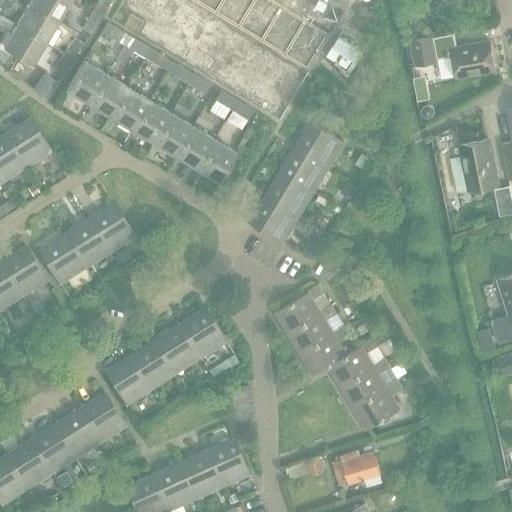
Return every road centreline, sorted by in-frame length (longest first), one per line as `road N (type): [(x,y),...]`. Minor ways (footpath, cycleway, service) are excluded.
road 1 (residential): [(0,430),(83,375),(102,333),(222,261)]
road 2 (residential): [(0,230),(109,162),(222,261)]
road 3 (residential): [(222,261),(248,303),(277,511)]
